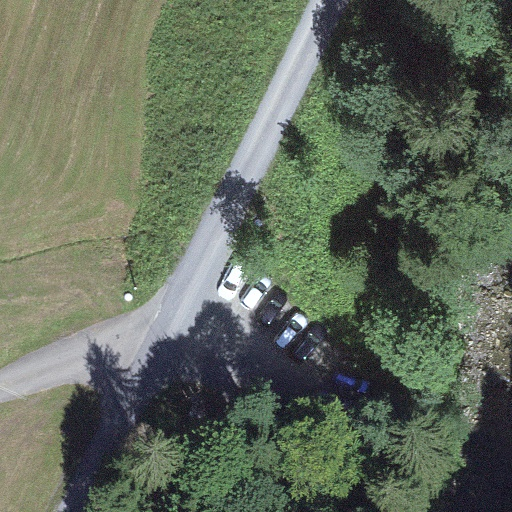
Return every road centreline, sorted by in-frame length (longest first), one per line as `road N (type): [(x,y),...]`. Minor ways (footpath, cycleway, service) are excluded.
road 1 (unclassified): [(329,0),(160,383),(92,511)]
road 2 (track): [(172,348),(106,352),(0,386)]
